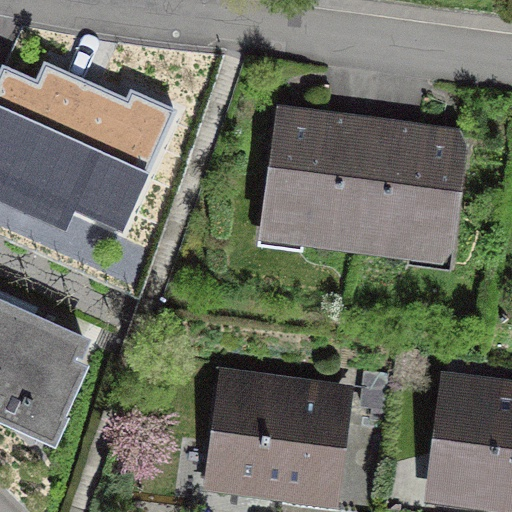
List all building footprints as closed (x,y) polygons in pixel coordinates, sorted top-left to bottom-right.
[(37,82),(4,67),(0,74),(0,172),(121,227),(174,111),(131,92),(127,100),(86,82),(82,93),(41,74),(37,82)] [(299,236),(356,243),(372,124),(318,117),(317,125),(280,120),(267,224),(300,228),(299,236)] [(372,124),(356,243),(412,251),(413,243),(447,248),(461,144),(424,139),(426,131),(372,124)] [(51,412),(83,340),(0,302),(0,380),(22,391),(19,397),(51,412)] [(324,496),(338,392),(234,378),(220,482),(324,496)] [(449,490),(511,498),(511,489),(511,395),(445,386),(437,451),(453,453),(449,490)]
